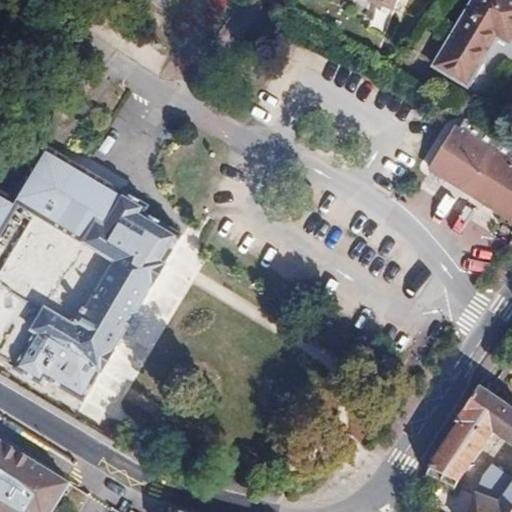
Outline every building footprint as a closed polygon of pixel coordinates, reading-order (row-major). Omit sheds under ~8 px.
[(370,0),(395,10),(398,0),(370,0)] [(511,0),(473,0),(434,66),(467,87),(497,36),(510,44),(511,40),(511,0)] [(318,56),(313,68),(339,80),(345,69),(318,56)] [(472,139),(455,128),(430,168),(511,220),(511,153),(476,131),(472,139)] [(120,195),(115,192),(106,196),(88,185),(87,176),(42,149),(10,203),(0,196),(0,358),(43,384),(47,378),(84,400),(100,375),(102,376),(153,290),(166,268),(164,267),(181,238),(143,216),(147,209),(121,194),(120,195)] [(115,192),(87,176),(88,185),(106,196),(115,192)] [(511,445),(511,407),(477,385),(454,420),(459,423),(428,467),(458,482),(494,433),(511,445)] [(0,511),(51,511),(69,484),(0,440),(0,511)] [(511,511),(511,477),(494,465),(483,474),(478,489),(492,494),(490,498),(476,493),(468,511),(511,511)] [(478,489),(476,493),(490,498),(492,494),(478,489)]
